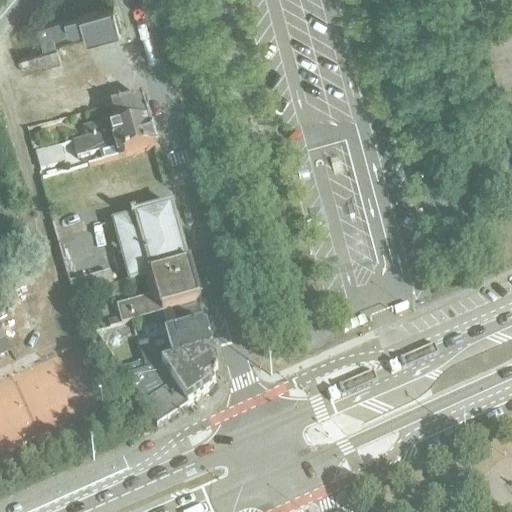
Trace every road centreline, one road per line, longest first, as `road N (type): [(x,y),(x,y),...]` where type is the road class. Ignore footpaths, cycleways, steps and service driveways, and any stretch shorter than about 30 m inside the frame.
road 1 (unclassified): [(134,0),(242,384),(273,431)]
road 2 (primary): [(511,320),(273,431)]
road 3 (primary): [(299,467),(511,377)]
road 4 (primary): [(273,431),(85,511)]
